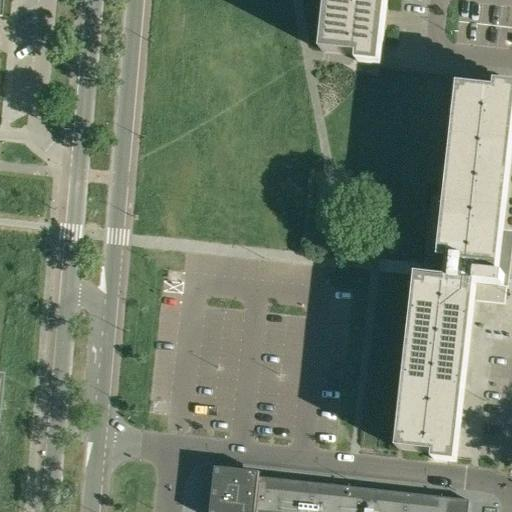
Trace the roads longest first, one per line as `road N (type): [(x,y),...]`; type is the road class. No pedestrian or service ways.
road 1 (residential): [(511,489),(97,437)]
road 2 (tertiary): [(108,312),(137,0)]
road 3 (tertiary): [(92,0),(67,293)]
road 4 (tertiary): [(67,293),(50,511)]
road 5 (residential): [(511,61),(432,53),(438,0)]
road 6 (tertiary): [(97,437),(108,312)]
